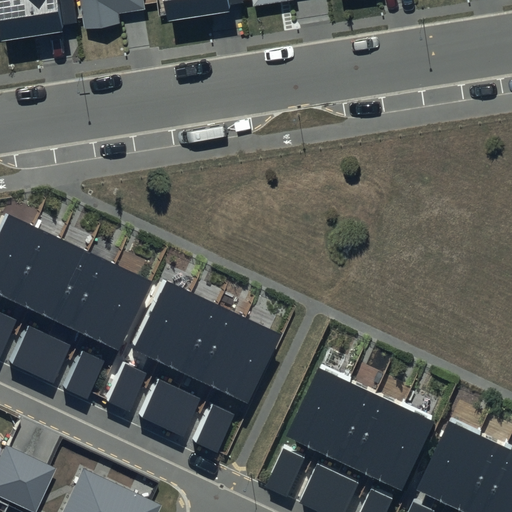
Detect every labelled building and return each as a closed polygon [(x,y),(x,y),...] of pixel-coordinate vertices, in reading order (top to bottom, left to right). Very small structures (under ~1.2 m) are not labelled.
[(63,0),(0,0),(0,16),(2,29),(66,19),(63,0)] [(78,0),(82,22),(118,17),(116,7),(143,3),(142,0),(78,0)] [(167,0),(169,10),(229,0),(167,0)] [(139,270),(0,204),(0,289),(106,339),(139,270)] [(270,324),(156,270),(123,339),(237,393),(270,324)] [(402,474),(433,409),(318,354),(287,419),(402,474)] [(511,511),(511,438),(445,407),(413,477),(490,511),(511,511)] [(2,441),(0,440),(0,493),(29,507),(50,464),(44,461),(2,441)] [(147,494),(79,462),(55,511),(150,511),(157,498),(147,494)]
